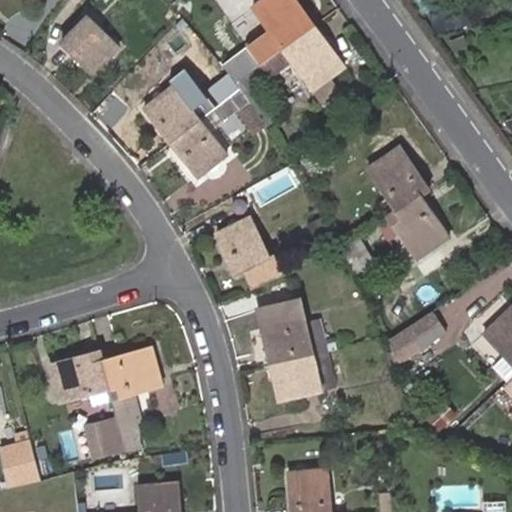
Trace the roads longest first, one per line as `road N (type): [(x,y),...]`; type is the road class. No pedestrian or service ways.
road 1 (residential): [(0,58),(112,166),(178,265)]
road 2 (residential): [(178,265),(222,369),(239,511)]
road 3 (residential): [(374,0),(511,188)]
road 4 (residential): [(178,265),(0,320)]
